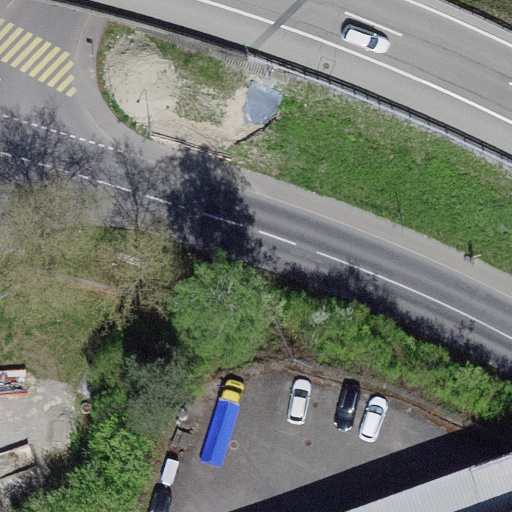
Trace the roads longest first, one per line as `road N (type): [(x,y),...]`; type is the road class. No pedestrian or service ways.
road 1 (tertiary): [(0,156),(367,278),(511,346)]
road 2 (motorway): [(314,0),(511,85)]
